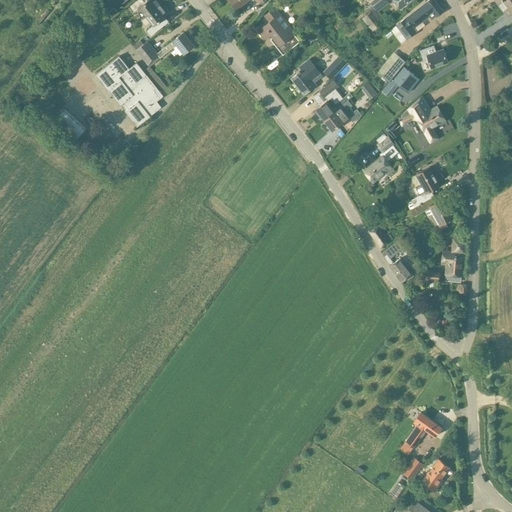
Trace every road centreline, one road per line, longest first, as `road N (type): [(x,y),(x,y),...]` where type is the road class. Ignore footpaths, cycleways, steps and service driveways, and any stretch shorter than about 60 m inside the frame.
road 1 (residential): [(192,0),(315,157),(436,339),(458,357)]
road 2 (residential): [(458,357),(474,306),(475,83),(451,0)]
road 3 (residential): [(510,511),(476,470),(472,396),(458,357)]
